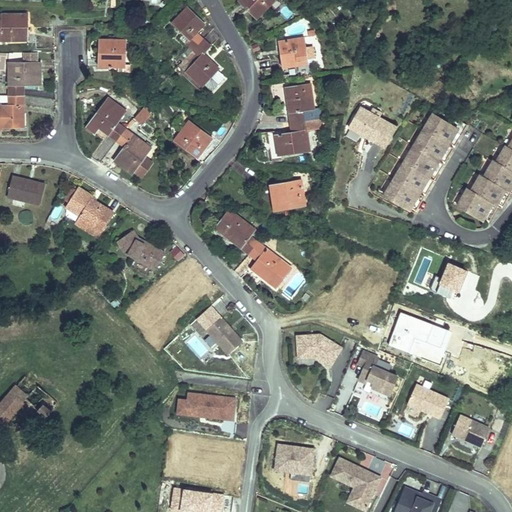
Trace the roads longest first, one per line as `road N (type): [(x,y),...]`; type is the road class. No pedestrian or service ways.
road 1 (residential): [(169,214),(252,103),(243,57),(211,0)]
road 2 (residential): [(286,406),(477,484),(505,511)]
road 3 (residential): [(169,214),(262,315),(286,406)]
road 4 (unknown): [(440,217),(370,200),(364,188),(371,147)]
road 5 (residential): [(244,511),(258,424),(286,406)]
